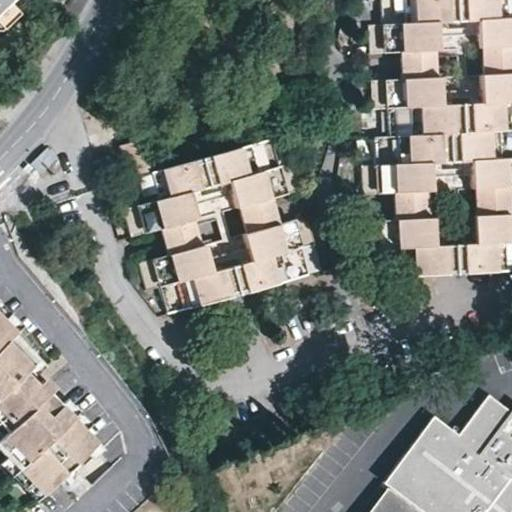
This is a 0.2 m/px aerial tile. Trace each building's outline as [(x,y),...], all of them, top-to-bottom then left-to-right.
[(0,0),(0,69),(1,69),(0,68),(0,26),(2,29),(19,12),(8,1),(9,0),(0,0)] [(386,138),(372,138),(373,167),(360,167),(361,196),(391,195),(392,222),(362,223),(364,252),(377,251),(379,280),(511,272),(511,215),(507,216),(506,189),(511,188),(511,0),(378,0),(380,26),(366,27),(368,56),(396,55),(397,81),(369,82),(371,111),(385,111),(386,138)] [(1,69),(0,69),(0,87),(9,78),(1,69)] [(127,179),(159,170),(150,138),(118,146),(127,179)] [(157,230),(165,255),(136,263),(144,291),(157,288),(165,313),(308,276),(300,247),(314,244),(306,216),(276,225),(269,199),(299,191),(291,163),(278,167),(270,139),(159,170),(127,179),(134,205),(121,209),(130,238),(157,230)] [(0,425),(6,432),(0,437),(0,452),(42,496),(97,443),(49,394),(50,392),(51,390),(51,389),(52,386),(51,385),(50,383),(48,382),(46,381),(44,380),(42,380),(40,381),(37,381),(32,376),(27,370),(38,360),(14,335),(16,332),(0,315),(0,425)] [(511,511),(511,415),(483,395),(460,427),(435,409),(383,480),(427,511),(511,511)] [(418,511),(387,488),(369,511),(418,511)]
